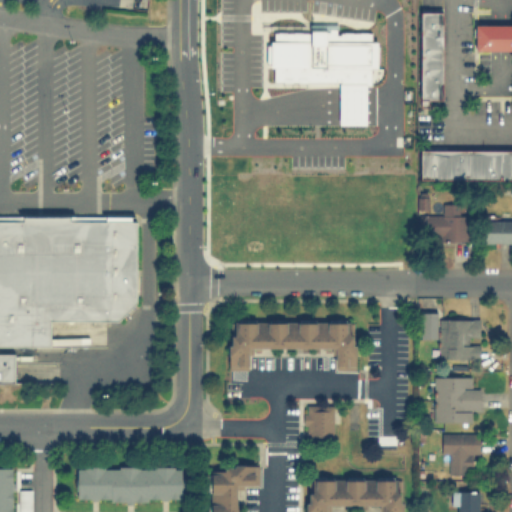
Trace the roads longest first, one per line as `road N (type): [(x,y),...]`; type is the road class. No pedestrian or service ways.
road 1 (residential): [(179,0),(186,284)]
road 2 (residential): [(430,284),(186,284)]
road 3 (residential): [(178,422),(163,429),(0,428)]
road 4 (residential): [(186,284),(186,402),(178,422)]
